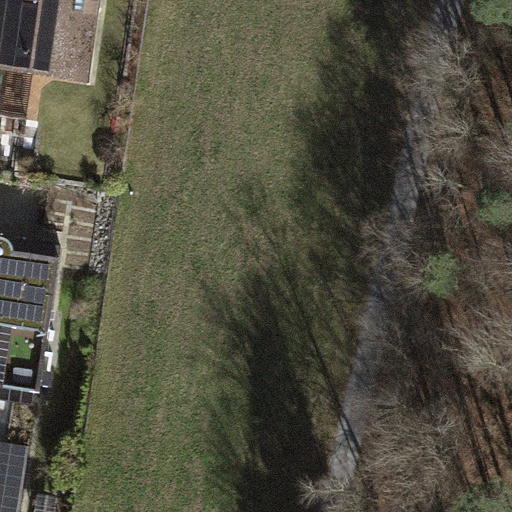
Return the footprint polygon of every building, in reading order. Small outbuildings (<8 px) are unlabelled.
[(0,0),(0,56),(32,61),(33,50),(85,58),(92,0),(0,0)] [(33,50),(32,61),(83,68),(85,58),(33,50)] [(32,61),(0,56),(0,67),(30,72),(32,61)] [(0,387),(38,393),(59,248),(0,239),(0,387)] [(0,442),(0,494),(22,497),(29,448),(0,442)] [(0,494),(0,511),(19,511),(22,497),(0,494)]
